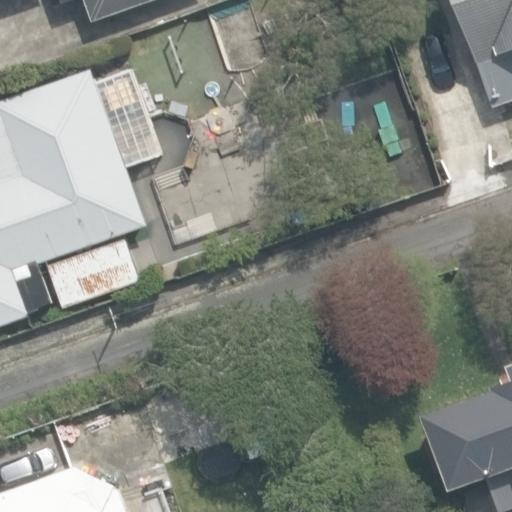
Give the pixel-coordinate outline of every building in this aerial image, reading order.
[(61,0),(62,1),(63,0),(88,0),(95,17),(144,0),(61,0)] [(511,0),(459,0),(493,104),(511,98),(511,0)] [(164,152),(133,67),(98,79),(94,69),(0,102),(0,325),(31,315),(29,309),(55,300),(41,262),(48,260),(65,306),(139,280),(123,235),(149,226),(127,165),(164,152)] [(485,474),(500,511),(503,511),(511,508),(511,367),(494,374),(496,381),(492,383),(493,385),(422,414),(451,487),(485,474)] [(0,492),(0,511),(127,511),(117,484),(77,464),(0,492)]
